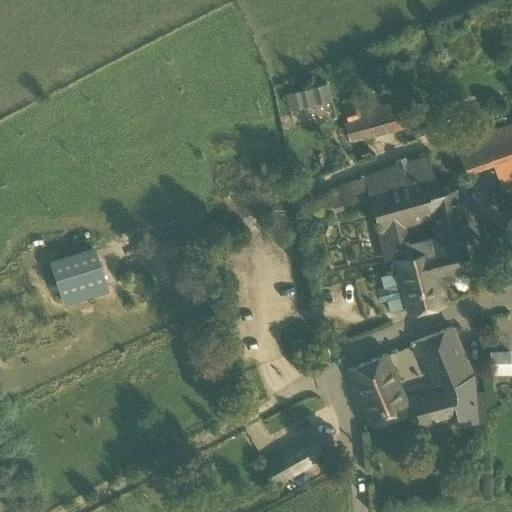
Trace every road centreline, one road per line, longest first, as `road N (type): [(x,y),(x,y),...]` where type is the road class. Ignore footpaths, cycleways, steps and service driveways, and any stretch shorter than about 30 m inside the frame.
road 1 (residential): [(361,511),(336,363),(496,303)]
road 2 (track): [(233,423),(69,511)]
